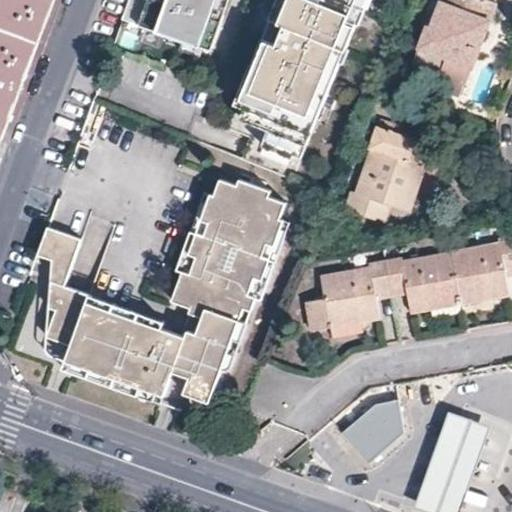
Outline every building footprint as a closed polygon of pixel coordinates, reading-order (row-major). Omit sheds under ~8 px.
[(2,0),(0,6),(0,140),(0,141),(16,100),(53,0),(2,0)] [(209,50),(227,0),(128,0),(122,17),(209,50)] [(319,147),(376,0),(297,0),(287,27),(278,23),(273,34),(269,44),(279,48),(271,69),(261,65),(252,89),(262,93),(253,115),(246,131),(256,134),(270,140),(312,155),(315,156),(319,147)] [(287,27),(297,0),(286,0),(278,23),(287,27)] [(461,97),(497,4),(487,0),(443,0),(413,80),(461,97)] [(271,69),(279,48),(269,44),(261,65),(271,69)] [(409,211),(426,166),(435,168),(443,147),(400,133),(402,124),(383,117),(358,189),(354,187),(347,207),(382,220),(388,203),(409,211)] [(300,164),(266,151),(270,140),(256,134),(246,160),(294,179),(300,164)] [(312,155),(270,140),(266,151),(300,164),(308,167),(312,155)] [(256,296),(281,226),(289,202),(269,195),(271,188),(261,185),(263,180),(248,175),(246,179),(236,175),(233,182),(213,175),(207,193),(179,271),(169,299),(188,306),(186,311),(208,320),(189,376),(184,391),(211,401),(223,368),(245,307),(251,309),(256,296)] [(179,271),(207,193),(200,191),(171,267),(179,271)] [(287,229),(281,226),(256,296),(262,298),(287,229)] [(81,240),(47,228),(38,255),(52,261),(52,273),(52,282),(65,286),(81,240)] [(510,294),(507,275),(511,274),(511,236),(499,239),(500,243),(402,262),(401,257),(372,263),(372,267),(323,276),(326,297),(308,300),(313,330),(379,317),(376,300),(409,295),(412,312),(431,308),(458,303),(510,294)] [(65,286),(52,282),(50,308),(55,311),(47,337),(80,348),(75,364),(164,396),(173,370),(185,337),(178,335),(160,328),(87,302),(89,295),(65,286)] [(163,320),(89,295),(87,302),(160,328),(163,320)] [(458,303),(431,308),(433,317),(460,312),(458,303)] [(230,369),(251,309),(245,307),(223,368),(230,369)] [(173,370),(189,376),(208,320),(186,311),(178,335),(185,337),(173,370)] [(164,396),(75,364),(73,370),(161,402),(164,396)] [(398,399),(375,404),(342,433),(368,464),(405,433),(398,399)] [(462,511),(479,468),(494,427),(450,411),(434,454),(415,506),(431,511),(462,511)]
